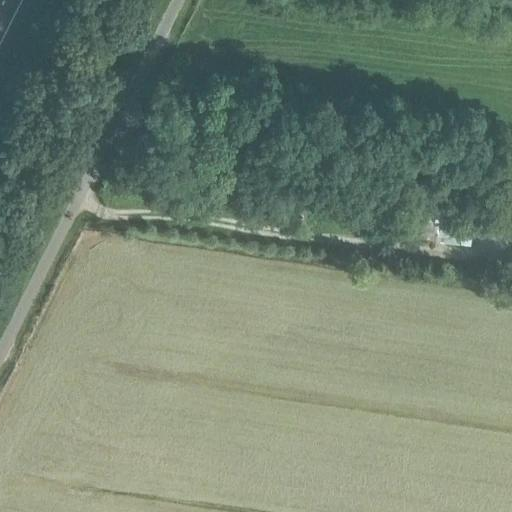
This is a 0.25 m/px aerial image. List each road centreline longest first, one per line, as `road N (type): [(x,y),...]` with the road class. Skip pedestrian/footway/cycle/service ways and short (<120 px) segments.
road 1 (track): [(492,247),(445,255),(78,204)]
road 2 (unclassified): [(0,361),(182,0)]
